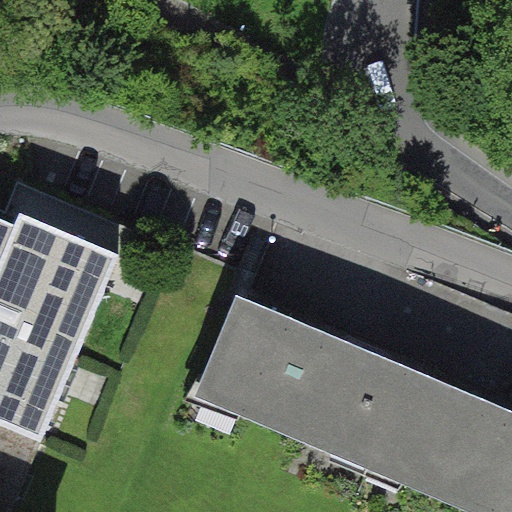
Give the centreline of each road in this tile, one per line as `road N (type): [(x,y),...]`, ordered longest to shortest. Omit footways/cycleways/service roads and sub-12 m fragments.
road 1 (residential): [(511,282),(101,136),(0,116)]
road 2 (residential): [(398,0),(389,110),(422,150),(511,210)]
